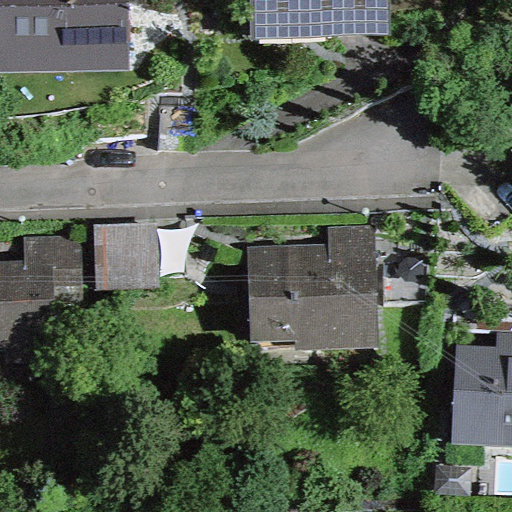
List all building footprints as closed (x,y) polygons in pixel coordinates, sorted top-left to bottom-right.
[(0,0),(0,48),(2,48),(2,30),(56,30),(56,60),(126,60),(126,0),(0,0)] [(254,0),(255,34),(259,34),(259,21),(328,19),(328,36),(388,34),(386,0),(254,0)] [(0,60),(56,60),(56,30),(2,30),(2,48),(0,48),(0,60)] [(162,104),(159,148),(194,146),(197,107),(162,104)] [(158,226),(158,229),(159,276),(187,276),(186,225),(158,226)] [(253,256),(256,335),(328,332),(329,347),(378,345),(373,227),(332,229),(333,253),(253,256)] [(158,229),(98,230),(99,288),(159,287),(159,276),(158,229)] [(29,271),(0,271),(0,338),(8,338),(9,360),(53,359),(52,302),(83,301),(81,242),(28,243),(29,271)] [(461,354),(457,445),(511,447),(511,340),(511,341),(511,356),(461,354)]
